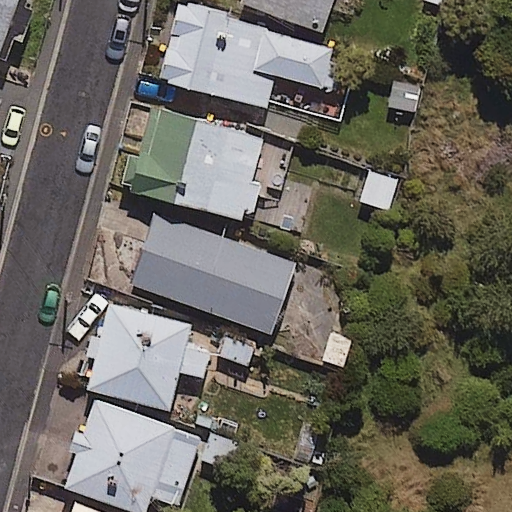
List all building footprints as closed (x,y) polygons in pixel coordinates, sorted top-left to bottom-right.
[(12,37),(21,39),(31,7),(15,2),(15,0),(0,0),(0,60),(5,62),(12,37)] [(330,0),(244,0),(321,27),(330,0)] [(330,46),(180,5),(161,76),(264,104),(273,71),(320,83),(330,46)] [(293,143),(142,103),(121,184),(252,218),(261,183),(281,188),(293,143)] [(292,256),(152,214),(131,285),(271,327),(292,256)] [(189,323),(110,299),(86,382),(165,406),(176,369),(200,376),(208,351),(183,344),(189,323)] [(196,429),(89,401),(65,490),(144,510),(149,490),(178,497),(196,429)]
